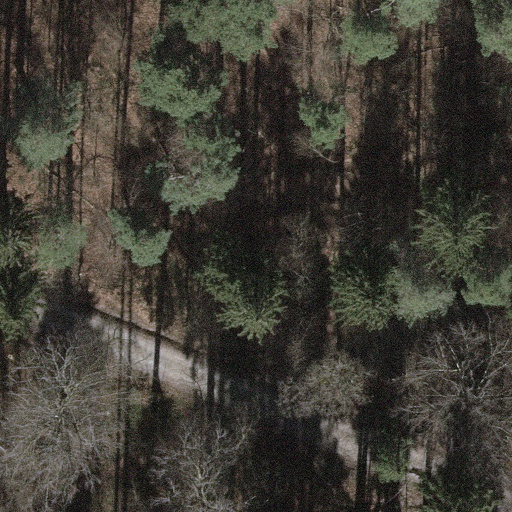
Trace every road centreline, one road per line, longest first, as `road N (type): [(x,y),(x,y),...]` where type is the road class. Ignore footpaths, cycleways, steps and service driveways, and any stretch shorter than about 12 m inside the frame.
road 1 (track): [(260,412),(0,296)]
road 2 (track): [(511,290),(260,412)]
road 3 (track): [(500,511),(260,412)]
